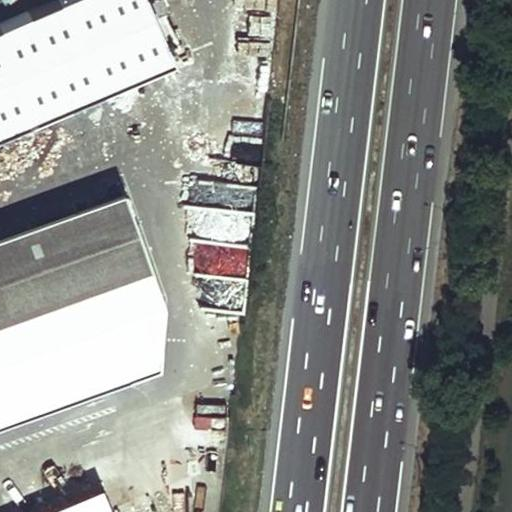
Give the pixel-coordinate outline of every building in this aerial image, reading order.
[(147,0),(42,0),(0,18),(0,128),(171,55),(147,0)] [(2,227),(0,227),(0,398),(236,313),(210,243),(150,264),(122,185),(2,227)] [(190,475),(185,462),(97,499),(103,511),(133,498),(190,475)] [(205,511),(190,475),(133,498),(135,503),(142,500),(144,506),(138,509),(138,511),(205,511)] [(138,511),(138,509),(144,506),(142,500),(135,503),(133,498),(103,511),(97,499),(65,511),(138,511)]
